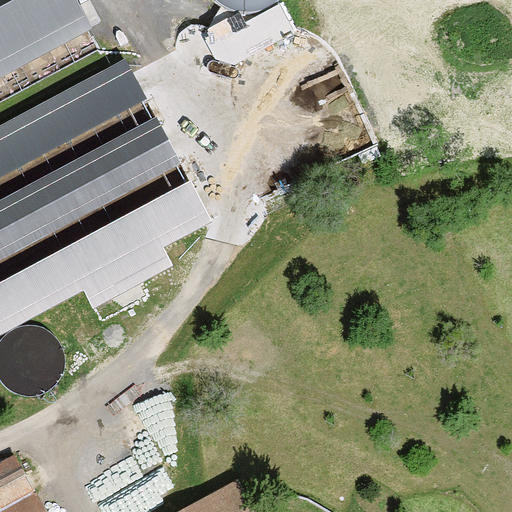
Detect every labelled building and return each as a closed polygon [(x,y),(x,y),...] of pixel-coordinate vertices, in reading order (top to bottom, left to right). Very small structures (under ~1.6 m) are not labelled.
[(0,103),(99,49),(71,0),(24,0),(0,13),(0,103)] [(214,0),(221,5),(236,11),(251,11),(266,7),(275,0),(214,0)] [(0,184),(147,105),(124,63),(0,130),(0,184)] [(0,265),(181,169),(156,122),(0,205),(0,265)] [(213,224),(191,184),(0,287),(0,337),(82,293),(92,312),(171,269),(162,252),(213,224)] [(21,397),(35,397),(48,392),(58,383),(63,370),(64,356),(59,343),(49,333),(37,328),(23,327),(10,332),(0,341),(0,382),(8,391),(21,397)] [(15,457),(0,464),(0,511),(5,511),(37,495),(15,457)] [(251,511),(238,486),(189,511),(251,511)] [(46,511),(37,495),(5,511),(46,511)]
